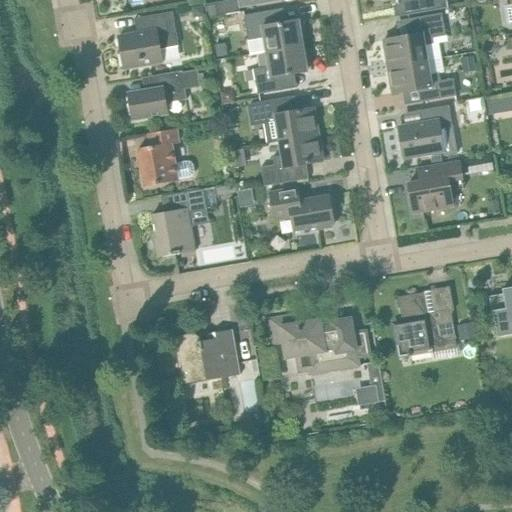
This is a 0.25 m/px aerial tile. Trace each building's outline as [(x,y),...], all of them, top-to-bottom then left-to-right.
[(237,0),(239,8),(271,3),(270,0),(237,0)] [(397,0),(398,4),(397,4),(397,3),(396,4),(398,16),(448,8),(447,0),(397,0)] [(205,6),(207,18),(217,16),(215,4),(205,6)] [(205,17),(203,5),(192,7),(193,19),(205,17)] [(266,52),(303,46),(298,20),(274,25),(272,10),(252,14),(244,15),(248,40),(264,38),(266,52)] [(125,68),(145,65),(162,62),(160,49),(179,46),(173,11),(140,17),(142,32),(119,36),(126,76),(127,76),(125,68)] [(442,13),(428,16),(408,19),(411,35),(383,40),(392,93),(420,89),(422,102),(442,98),(456,96),(453,78),(440,81),(439,73),(430,74),(425,45),(434,43),(433,38),(446,36),(442,13)] [(227,46),(216,48),(218,59),(228,57),(227,46)] [(303,46),(266,52),(269,66),(253,69),(257,94),(266,93),(285,89),(283,75),(307,71),(303,46)] [(197,68),(170,73),(150,76),(152,89),(129,93),(133,119),(153,116),(167,114),(165,101),(187,97),(184,85),(200,82),(197,68)] [(221,93),(223,105),(235,103),(233,91),(221,93)] [(318,134),(314,108),(297,111),(295,96),(250,103),(253,123),(265,129),(267,143),(318,134)] [(498,100),(488,102),(490,115),(500,113),(498,100)] [(418,124),(399,127),(404,158),(424,154),(443,151),(444,155),(456,153),(456,154),(457,153),(452,127),(449,105),(420,110),(422,123),(418,124)] [(145,186),(178,181),(194,178),(192,162),(175,165),(172,144),(179,143),(176,128),(148,133),(150,146),(138,149),(145,186)] [(298,179),(295,165),(323,161),(318,134),(267,143),(257,145),(264,186),(298,179)] [(232,152),(234,170),(246,168),(244,150),(232,152)] [(492,154),(469,158),(472,172),(494,168),(492,154)] [(441,155),(431,157),(432,164),(438,164),(442,163),(441,155)] [(450,191),(458,189),(464,188),(458,160),(438,164),(432,164),(418,167),(420,181),(408,183),(414,213),(453,206),(450,191)] [(298,186),(268,192),(270,202),(274,222),(291,219),(294,231),(317,227),(318,229),(332,227),(332,224),(334,224),(329,195),(300,200),(298,186)] [(195,251),(192,231),(188,209),(206,206),(203,189),(175,194),(178,210),(152,214),(156,239),(154,239),(158,257),(171,255),(180,254),(179,250),(193,247),(194,251),(195,251)] [(511,287),(503,289),(503,294),(489,296),(492,312),(493,312),(498,337),(511,334),(511,287)] [(456,338),(451,309),(429,313),(425,292),(398,297),(402,323),(394,324),(400,355),(431,350),(430,342),(456,338)] [(310,374),(359,366),(358,358),(369,356),(365,332),(354,334),(351,320),(331,324),(332,331),(322,332),(320,319),(297,323),(296,315),(270,319),(273,339),(274,344),(283,342),(285,358),(306,355),(310,374)] [(456,326),(459,342),(474,340),(472,323),(456,326)] [(173,336),(180,375),(181,385),(240,375),(233,329),(206,334),(206,335),(213,334),(214,339),(201,341),(199,337),(195,334),(190,333),(173,336)] [(167,349),(157,351),(159,365),(169,363),(167,349)] [(261,375),(261,358),(244,358),(244,375),(261,375)] [(380,369),(369,371),(372,385),(376,385),(379,401),(385,400),(380,369)]
